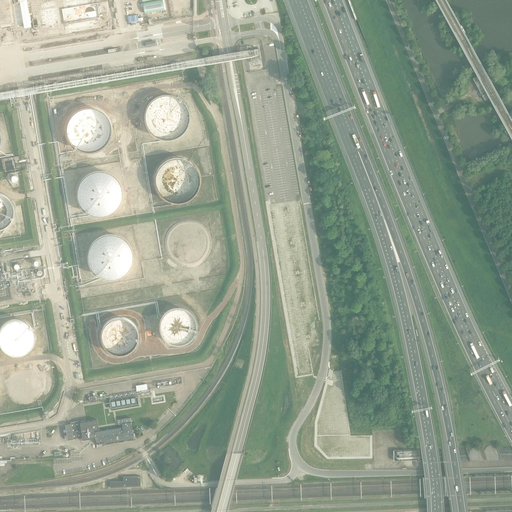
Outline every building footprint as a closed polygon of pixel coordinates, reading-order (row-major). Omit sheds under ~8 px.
[(28,13),(35,12),(32,0),(30,0),(26,1),(28,13)] [(39,0),(41,11),(59,8),(57,0),(39,0)] [(162,0),(157,0),(142,3),(144,14),(164,10),(162,0)] [(54,19),(44,20),(46,32),(55,31),(54,19)] [(40,22),(31,23),(32,36),(41,35),(40,22)] [(483,73),(477,76),(473,79),(481,93),(482,93),(483,95),(482,96),(485,101),(495,95),(492,90),(491,91),(490,88),(491,88),(483,73)] [(190,118),(190,116),(190,113),(189,110),(189,108),(187,105),(186,103),(185,101),(183,99),(181,97),(179,95),(176,94),(174,93),(171,92),(169,92),(166,92),(163,92),(161,92),(158,93),(156,94),(153,95),(151,97),(149,99),(147,101),(146,103),(144,105),(143,108),(143,110),(142,113),(142,116),(142,118),(143,121),(143,123),(144,126),(146,128),(147,130),(149,132),(151,134),(153,136),(155,137),(158,138),(161,139),(163,139),(166,139),(169,139),(171,139),(174,138),(176,137),(179,136),(181,134),(183,132),(185,130),(186,128),(187,126),(189,123),(189,121),(190,118)] [(110,131),(110,129),(110,126),(110,124),(109,121),(108,119),(107,117),(106,115),(104,113),(102,111),(100,110),(98,108),(96,107),(94,106),(91,106),(89,105),(86,105),(84,106),(81,106),(79,107),(77,108),(74,109),(72,110),(71,112),(69,114),(67,116),(66,118),(65,120),(64,123),(64,125),(63,128),(63,130),(64,133),(64,135),(65,137),(66,140),(67,142),(69,144),(71,146),(72,147),(74,149),(77,150),(79,151),(81,152),(84,152),(86,152),(89,152),(91,152),(94,151),(96,150),(98,149),(100,148),(102,146),(104,145),(106,143),(107,141),(108,139),(109,136),(110,134),(110,131)] [(200,181),(200,179),(200,176),(200,174),(199,172),(198,169),(197,167),(195,165),(194,163),(192,161),(190,160),(188,159),(185,158),(183,157),(180,156),(178,156),(175,156),(173,157),(170,157),(168,158),(166,159),(164,161),(162,162),(160,164),(159,166),(157,168),(156,170),(155,173),(155,175),(155,178),(155,180),(155,183),(155,185),(156,188),(157,190),(159,192),(160,194),(162,196),(164,197),(166,199),(168,200),(171,201),(173,201),(175,202),(178,202),(181,202),(183,201),(185,200),(188,199),(190,198),(192,197),(194,195),(195,193),(197,191),(198,189),(199,186),(200,184),(200,181)] [(15,170),(13,157),(2,158),(4,171),(4,172),(15,170)] [(122,194),(122,192),(122,189),(122,187),(121,185),(120,182),(119,180),(118,178),(116,176),(114,174),(112,173),(110,171),(108,170),(106,169),(103,169),(101,168),(98,168),(96,168),(94,169),(91,169),(89,170),(87,171),(85,173),(83,174),(81,176),(79,178),(78,180),(77,182),(76,185),(75,187),(75,189),(75,192),(75,194),(75,197),(76,199),(77,202),(78,204),(79,206),(81,208),(83,210),(85,211),(87,212),(89,214),(91,214),(94,215),(96,215),(98,216),(101,215),(103,215),(106,214),(108,214),(110,212),(112,211),(114,210),(116,208),(118,206),(119,204),(120,202),(121,199),(122,197),(122,194)] [(13,210),(13,206),(12,203),(10,199),(8,196),(5,194),(3,193),(1,192),(0,191),(0,227),(2,227),(5,225),(8,223),(10,220),(11,218),(12,217),(13,214),(13,210)] [(212,244),(212,241),(212,239),(211,236),(211,234),(210,231),(209,229),(207,227),(206,225),(204,223),(202,222),(200,221),(198,220),(195,219),(193,218),(190,218),(188,218),(185,218),(183,218),(181,219),(178,220),(176,221),(174,223),(172,224),(171,226),(169,228),(168,230),(167,233),(166,235),(165,237),(165,240),(165,242),(165,245),(166,247),(167,250),(168,252),(169,254),(171,256),(172,258),(174,259),(176,261),(178,262),(181,263),(183,264),(185,264),(188,264),(190,264),(193,264),(195,263),(198,263),(200,261),(202,260),(204,259),(206,257),(207,255),(209,253),(210,251),(211,248),(211,246),(212,244)] [(134,258),(134,255),(134,253),(133,250),(132,248),(131,245),(130,243),(129,241),(127,239),(125,237),(123,235),(121,234),(119,233),(116,232),(113,231),(111,231),(108,231),(106,231),(103,232),(101,233),(98,234),(96,235),(94,237),(92,239),(90,241),(89,243),(88,245),(87,248),(86,250),(86,253),(85,255),(86,258),(86,260),(87,263),(88,265),(89,268),(90,270),(92,272),(94,273),(96,275),(98,276),(101,278),(103,278),(106,279),(108,279),(111,279),(113,279),(116,278),(118,278),(121,276),(123,275),(125,274),(127,272),(129,270),(130,268),(131,265),(132,263),(133,260),(134,258)] [(197,328),(197,325),(197,322),(196,320),(195,317),(194,315),(192,313),(191,311),(189,309),(186,308),(184,307),(181,306),(179,306),(176,306),(174,306),(171,307),(169,308),(166,309),(164,311),(163,313),(161,315),(160,317),(159,320),(158,322),(158,325),(158,328),(159,330),(160,333),(161,335),(163,337),(164,339),(166,341),(169,342),(171,343),(174,344),(176,344),(179,344),(181,344),(184,343),(186,342),(189,341),(191,339),(192,337),(194,335),(195,333),(196,330),(197,328)] [(138,338),(138,335),(138,332),(138,329),(137,327),(135,324),(133,322),(131,320),(129,318),(126,317),(124,316),(121,315),(118,315),(115,315),(112,316),(109,317),(107,319),(105,321),(103,323),(101,325),(100,328),(99,331),(99,334),(99,336),(99,339),(100,342),(101,345),(103,347),(105,349),(107,351),(110,353),(112,354),(115,354),(118,355),(121,355),(124,354),(126,353),(129,352),(131,350),(133,348),(135,346),(137,343),(138,341),(138,338)] [(35,337),(35,335),(35,333),(34,329),(32,326),(30,324),(29,323),(27,321),(26,320),(24,319),(22,318),(18,317),(15,317),(11,318),(7,319),(4,321),(1,323),(0,324),(0,348),(2,351),(4,353),(7,355),(11,356),(13,356),(15,356),(18,356),(19,356),(23,355),(26,353),(29,351),(31,348),(33,346),(33,344),(35,341),(35,337)] [(111,408),(139,404),(138,399),(135,400),(134,393),(120,395),(120,397),(110,398),(111,408)] [(133,432),(130,418),(121,419),(123,427),(95,432),(94,430),(99,429),(97,420),(79,423),(82,440),(94,438),(95,438),(96,442),(97,442),(98,442),(98,443),(99,443),(99,442),(100,442),(100,441),(101,441),(102,443),(134,438),(133,432)] [(78,421),(70,422),(71,423),(65,424),(68,440),(81,438),(78,421)] [(140,486),(140,476),(123,477),(123,481),(110,481),(110,488),(140,486)]
